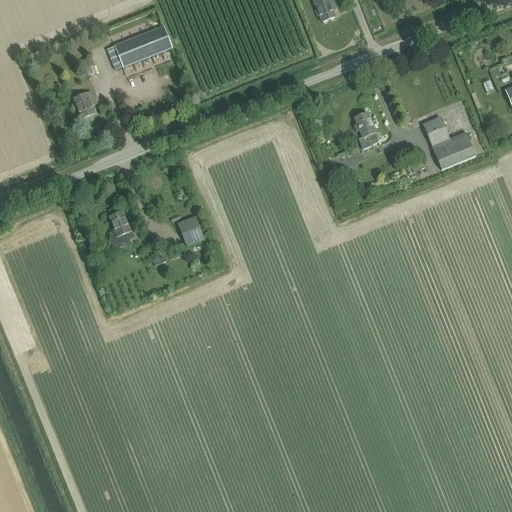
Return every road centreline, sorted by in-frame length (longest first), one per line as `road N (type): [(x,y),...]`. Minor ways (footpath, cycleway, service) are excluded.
road 1 (unclassified): [(0,207),(511,2)]
road 2 (track): [(81,511),(0,308)]
